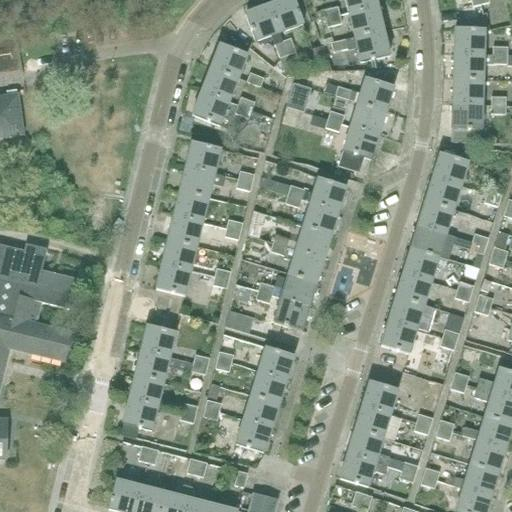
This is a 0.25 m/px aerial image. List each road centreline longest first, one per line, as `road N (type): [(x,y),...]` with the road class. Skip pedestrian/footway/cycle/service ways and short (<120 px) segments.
road 1 (residential): [(68,511),(175,59),(225,0)]
road 2 (residential): [(415,0),(421,146),(309,511)]
